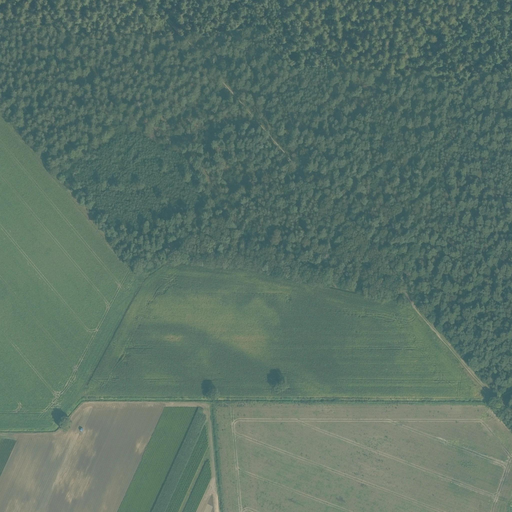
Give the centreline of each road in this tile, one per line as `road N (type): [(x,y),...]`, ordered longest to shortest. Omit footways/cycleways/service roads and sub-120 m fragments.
road 1 (track): [(287,159),(511,418)]
road 2 (track): [(0,110),(145,274)]
road 3 (track): [(287,159),(151,0)]
